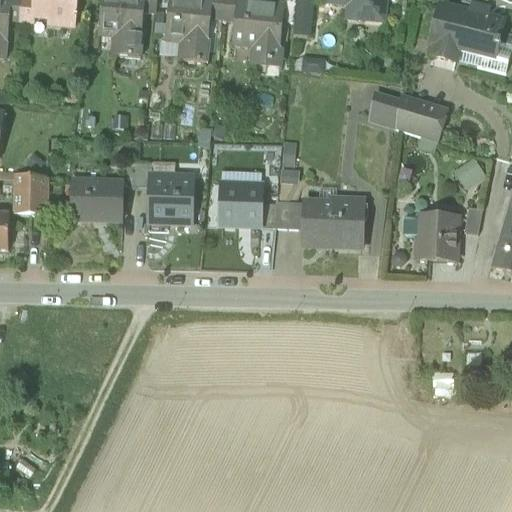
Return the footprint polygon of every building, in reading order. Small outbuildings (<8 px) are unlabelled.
[(0,0),(0,66),(4,67),(8,26),(11,0),(0,0)] [(11,0),(8,26),(20,27),(23,0),(11,0)] [(23,0),(20,27),(34,28),(36,16),(34,16),(35,0),(23,0)] [(35,0),(34,16),(36,16),(51,17),(50,30),(75,33),(78,0),(35,0)] [(103,0),(100,37),(120,39),(118,61),(141,63),(145,18),(146,0),(103,0)] [(158,0),(146,0),(145,18),(157,19),(158,0)] [(211,23),(213,0),(196,0),(197,5),(171,2),(167,42),(187,44),(185,67),(207,69),(211,23)] [(223,25),(225,0),(213,0),(211,23),(223,25)] [(237,0),(225,0),(223,25),(235,26),(237,0)] [(249,1),(240,0),(237,0),(235,26),(233,49),(256,52),(254,66),(280,69),(284,29),(285,13),(283,13),(249,9),(249,1)] [(387,0),(329,0),(328,9),(349,11),(348,25),(385,29),(387,0)] [(297,6),(284,4),(283,13),(285,13),(284,29),(295,30),(297,6)] [(312,7),(297,6),(295,30),(294,42),(308,43),(312,7)] [(470,18),(441,10),(431,49),(435,50),(433,60),(506,80),(511,54),(511,49),(498,46),(503,26),(487,22),(488,18),(485,13),(476,11),(471,13),(470,18)] [(306,63),(305,75),(325,76),(325,64),(306,63)] [(403,100),(404,90),(401,90),(399,107),(396,135),(438,148),(449,114),(403,100)] [(396,135),(399,107),(375,102),(369,127),(396,135)] [(300,160),(276,157),(274,175),(284,176),(282,188),(296,190),(300,160)] [(455,177),(468,194),(488,179),(475,162),(455,177)] [(137,195),(140,169),(123,169),(123,188),(124,188),(124,194),(137,195)] [(150,186),(154,186),(154,169),(140,169),(137,195),(150,195),(150,186)] [(10,219),(0,218),(0,202),(14,203),(14,221),(30,240),(48,222),(49,183),(0,177),(0,255),(9,256),(10,219)] [(177,230),(193,231),(193,183),(175,182),(175,186),(154,186),(150,186),(150,195),(150,225),(177,225),(177,230)] [(124,188),(123,188),(73,186),(72,227),(123,228),(124,194),(124,188)] [(260,229),(263,230),(263,209),(264,191),(220,190),(219,232),(239,232),(239,229),(260,229)] [(511,203),(491,272),(511,277),(511,203)] [(349,210),(305,208),(304,235),(304,248),(332,249),(332,253),(362,254),(363,229),(367,225),(368,211),(364,206),(354,206),(349,210)] [(290,235),(291,208),(278,207),(277,209),(275,234),(290,235)] [(304,235),(305,208),(291,208),(290,235),(304,235)] [(275,234),(277,209),(263,209),(263,230),(260,229),(260,233),(275,234)] [(464,238),(478,241),(483,216),(469,213),(464,238)] [(457,266),(458,223),(419,222),(419,223),(404,222),(404,241),(407,244),(418,244),(417,265),(457,266)]
